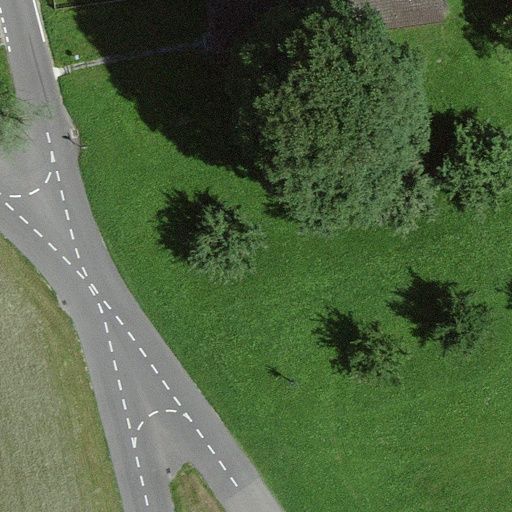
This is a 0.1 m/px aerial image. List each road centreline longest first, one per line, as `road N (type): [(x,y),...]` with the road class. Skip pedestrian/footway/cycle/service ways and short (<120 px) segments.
road 1 (unclassified): [(15,0),(90,282)]
road 2 (tertiary): [(255,511),(90,282)]
road 3 (unclassified): [(90,282),(146,511)]
road 4 (tertiary): [(90,282),(0,197)]
